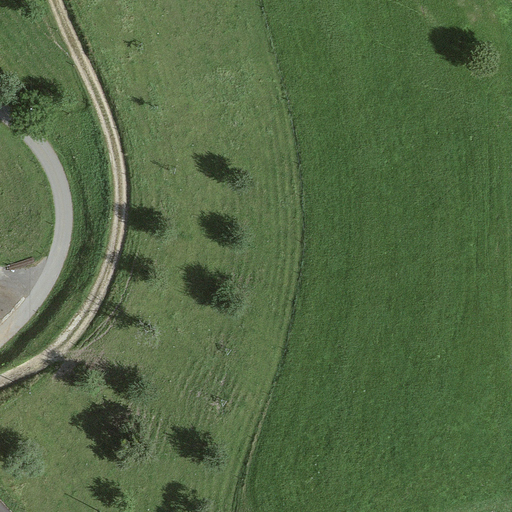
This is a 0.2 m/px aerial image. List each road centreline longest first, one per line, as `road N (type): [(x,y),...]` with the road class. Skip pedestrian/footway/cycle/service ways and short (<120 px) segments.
road 1 (track): [(0,387),(61,351),(91,311),(114,241),(119,177),(104,119),(53,0)]
road 2 (track): [(0,112),(49,162),(60,202),(58,245),(41,289),(0,339)]
